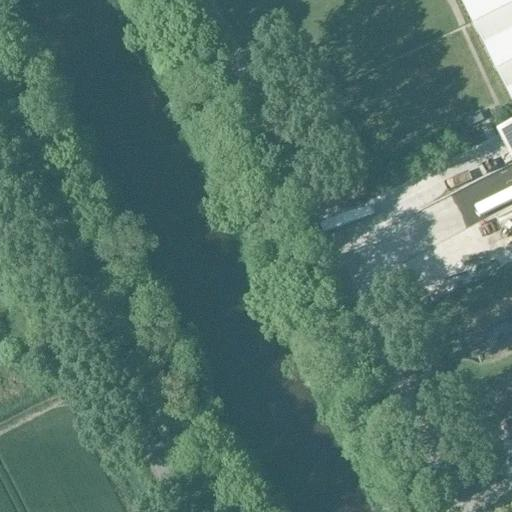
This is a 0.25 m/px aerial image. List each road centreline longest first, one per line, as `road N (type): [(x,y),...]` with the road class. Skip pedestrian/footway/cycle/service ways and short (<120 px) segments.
road 1 (unclassified): [(465,511),(206,0)]
road 2 (unclassified): [(182,511),(0,150)]
